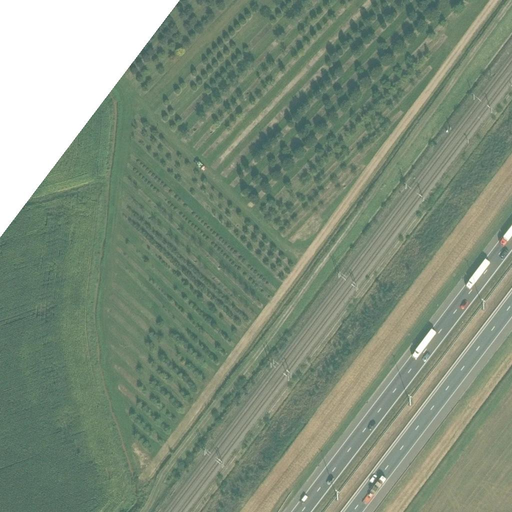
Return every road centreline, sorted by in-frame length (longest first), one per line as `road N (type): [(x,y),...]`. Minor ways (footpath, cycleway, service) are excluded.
road 1 (motorway): [(511,239),(304,511)]
road 2 (motorway): [(356,511),(511,308)]
